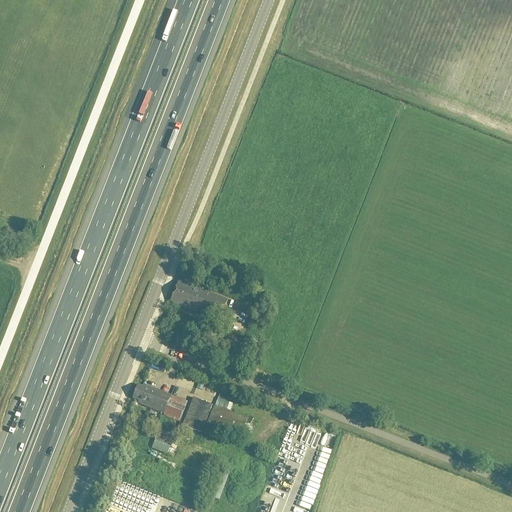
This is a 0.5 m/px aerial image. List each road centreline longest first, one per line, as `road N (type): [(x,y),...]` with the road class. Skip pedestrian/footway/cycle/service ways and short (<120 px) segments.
road 1 (motorway): [(21,511),(222,0)]
road 2 (motorway): [(189,0),(0,484)]
road 3 (unclassified): [(511,485),(135,340)]
road 4 (unclassified): [(0,358),(139,0)]
road 5 (unclassified): [(135,340),(269,0)]
road 6 (unclassified): [(68,511),(135,340)]
